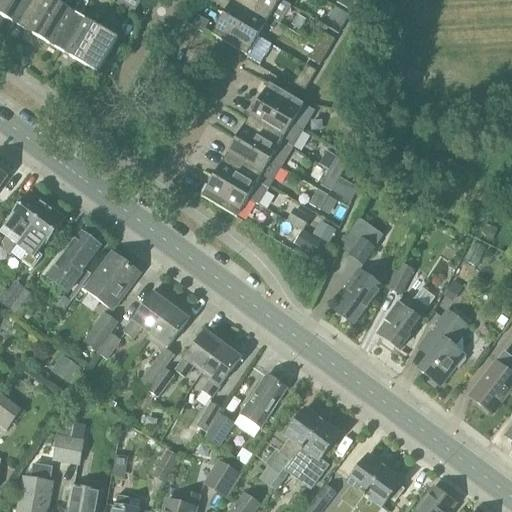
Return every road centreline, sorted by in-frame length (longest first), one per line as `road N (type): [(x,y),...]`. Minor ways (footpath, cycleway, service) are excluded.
road 1 (tertiary): [(511,498),(66,168)]
road 2 (residential): [(66,168),(167,0)]
